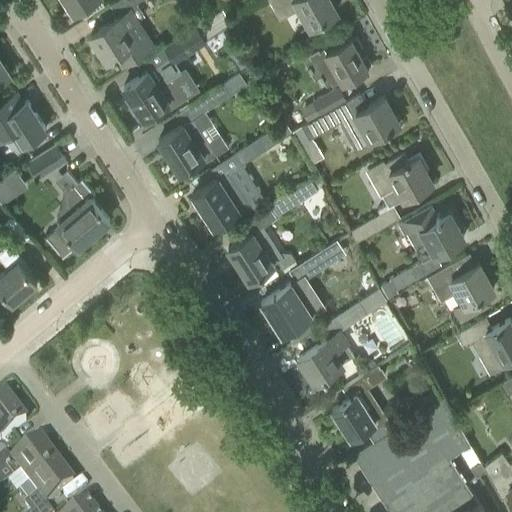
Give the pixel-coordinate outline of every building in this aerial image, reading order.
[(66,0),(73,10),(88,0),(66,0)] [(115,0),(109,4),(117,17),(89,35),(105,59),(114,53),(116,57),(117,56),(120,61),(119,62),(120,63),(154,42),(139,19),(144,16),(135,3),(139,0),(115,0)] [(268,0),(278,18),(298,7),(309,26),(335,11),(329,0),(268,0)] [(172,57),(196,42),(204,36),(196,24),(164,44),(172,57)] [(341,82),(350,77),(367,67),(350,37),(325,52),(322,47),(319,49),(317,47),(307,53),(308,55),(302,58),(314,79),(320,75),(325,85),(330,82),(331,84),(340,79),(341,82)] [(233,52),(232,57),(239,69),(249,63),(240,47),(233,52)] [(173,106),(199,89),(185,66),(179,70),(170,56),(158,64),(157,64),(123,86),(143,118),(153,111),(156,117),(173,106)] [(0,80),(10,74),(0,58),(0,80)] [(221,83),(189,105),(196,116),(204,111),(229,94),(221,83)] [(320,114),(346,99),(339,86),(313,101),(320,114)] [(19,145),(28,139),(45,128),(27,100),(22,103),(14,91),(0,99),(0,136),(10,130),(19,145)] [(346,99),(320,114),(302,125),(309,138),(339,121),(356,151),(374,141),(371,136),(386,127),(388,131),(390,129),(388,126),(398,120),(383,95),(359,109),(352,97),(359,93),(360,93),(359,92),(346,99)] [(174,129),(158,139),(179,172),(195,161),(202,157),(205,161),(227,146),(204,111),(196,116),(183,125),(182,124),(174,129)] [(240,163),(264,148),(281,137),(273,126),(257,137),(233,152),(240,163)] [(37,176),(48,169),(65,159),(55,143),(27,161),(37,176)] [(382,160),(365,169),(380,194),(381,194),(387,203),(388,205),(391,203),(431,180),(417,155),(408,160),(403,151),(384,162),(382,160)] [(241,216),(253,208),(235,181),(233,182),(226,171),(192,193),(213,226),(237,210),(241,216)] [(109,219),(90,196),(94,193),(81,177),(66,190),(61,194),(61,206),(69,216),(45,237),(62,256),(75,245),(77,246),(109,219)] [(275,217),(298,201),(317,189),(310,178),(291,191),(268,206),(275,217)] [(0,179),(0,202),(1,204),(12,196),(0,179)] [(398,217),(391,203),(388,205),(387,203),(376,209),(378,212),(374,215),(381,226),(398,217)] [(413,214),(398,222),(404,232),(406,231),(415,248),(422,260),(463,236),(449,211),(440,216),(438,213),(436,213),(430,204),(413,214)] [(29,234),(12,214),(1,224),(13,239),(0,249),(0,259),(8,268),(0,275),(0,288),(12,303),(13,302),(12,301),(35,282),(35,283),(36,282),(21,264),(24,261),(13,248),(29,234)] [(282,269),(295,260),(291,253),(283,252),(280,254),(268,236),(261,225),(227,247),(248,280),(277,261),(282,269)] [(311,314),(322,307),(304,279),(343,253),(334,240),(289,269),(296,280),(291,284),(290,282),(261,300),(282,333),(292,326),(292,328),(298,324),(297,323),(311,314)] [(444,298),(452,294),(458,303),(452,307),(459,319),(471,312),(488,302),(483,294),(493,288),(478,262),(458,273),(451,261),(426,276),(433,288),(437,286),(444,298)] [(389,278),(390,279),(381,284),(388,297),(397,292),(396,289),(421,275),(415,263),(389,278)] [(387,298),(379,286),(333,317),(341,328),(387,298)] [(485,316),(472,323),(456,332),(464,346),(472,342),(490,374),(505,365),(502,361),(511,355),(511,323),(509,319),(510,319),(509,318),(491,328),(485,316)] [(325,374),(353,355),(337,331),(298,356),(313,381),(322,375),(324,379),(327,377),(325,374)] [(349,436),(350,436),(364,427),(368,432),(386,419),(375,402),(365,408),(355,393),(384,375),(376,364),(341,387),(348,397),(331,408),(332,409),(349,435),(349,436)] [(511,374),(499,381),(511,404),(511,374)] [(358,450),(374,474),(456,420),(431,375),(426,379),(431,387),(425,391),(432,402),(358,450)] [(0,400),(0,441),(25,422),(11,404),(12,404),(6,396),(0,400)] [(388,495),(449,456),(469,443),(456,420),(374,474),(388,495)] [(20,473),(28,484),(56,463),(40,442),(40,441),(13,462),(6,453),(0,456),(0,484),(1,487),(20,473)] [(482,466),(485,470),(500,498),(509,492),(511,496),(511,459),(510,462),(501,451),(482,466)] [(449,456),(388,495),(398,511),(410,511),(463,478),(449,456)] [(485,470),(482,466),(479,460),(469,466),(475,476),(485,470)] [(51,511),(46,505),(73,484),(72,484),(56,463),(28,484),(37,495),(29,500),(37,510),(34,511),(51,511)] [(463,478),(410,511),(458,511),(477,500),(463,478)] [(458,511),(484,511),(477,500),(458,511)] [(93,511),(87,504),(88,504),(87,503),(75,511),(93,511)]
